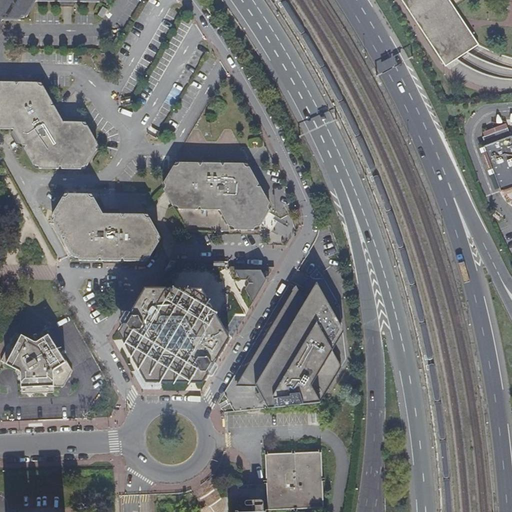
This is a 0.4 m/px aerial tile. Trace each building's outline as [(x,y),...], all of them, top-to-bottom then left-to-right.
[(0,0),(0,24),(2,21),(20,21),(21,18),(27,18),(36,3),(55,3),(56,0),(58,3),(77,3),(78,0),(81,3),(99,3),(101,0),(0,0)] [(400,0),(444,65),(458,55),(475,43),(464,26),(461,21),(458,17),(452,9),(446,0),(400,0)] [(37,165),(40,169),(58,169),(59,167),(61,169),(81,169),(83,166),(86,166),(96,149),(94,145),(97,142),(87,125),(82,124),(81,122),(63,122),(54,105),(51,105),(52,102),(43,85),(39,85),(36,81),(17,81),(15,84),(14,81),(0,81),(0,128),(13,128),(22,145),(25,144),(23,148),(33,165),(37,165)] [(498,190),(511,185),(511,140),(510,135),(508,136),(505,127),(480,137),(483,145),(481,146),(494,179),(498,190)] [(245,161),(231,162),(225,162),(225,163),(223,165),(222,162),(203,162),(200,165),(199,162),(180,162),(177,166),(174,165),(164,183),(166,186),(164,188),(169,196),(173,204),(177,204),(179,208),(199,209),(200,205),(202,208),(220,208),(230,224),(233,224),(235,229),(255,229),(258,225),(260,226),(271,209),(268,205),(271,202),(262,186),(258,186),(260,182),(250,166),(248,166),(245,161)] [(90,196),(89,195),(87,194),(68,194),(67,197),(62,197),(60,203),(54,213),(56,217),(54,220),(63,236),(66,236),(65,240),(74,256),(78,256),(80,259),(98,260),(101,256),(103,260),(121,259),(123,256),(125,260),(140,260),(142,261),(144,258),(149,258),(155,246),(155,250),(159,241),(157,237),(160,234),(154,221),(155,228),(150,218),(146,218),(143,214),(136,214),(135,213),(127,213),(125,216),(122,213),(104,213),(96,196),(90,196)] [(217,361),(270,276),(275,266),(231,265),(228,260),(172,260),(156,286),(143,287),(129,311),(133,318),(132,319),(131,318),(127,323),(148,360),(143,369),(148,380),(160,379),(167,370),(206,370),(210,366),(208,363),(217,361)] [(315,282),(303,302),(294,286),(285,302),(263,339),(249,362),(243,372),(235,387),(251,387),(255,386),(267,408),(318,403),(339,366),(335,359),(331,351),(340,337),(343,332),(315,282)] [(50,392),(50,386),(49,370),(63,363),(47,336),(40,339),(32,343),(14,333),(6,347),(0,357),(0,359),(17,370),(17,394),(50,392)] [(49,370),(50,386),(55,386),(65,367),(63,363),(49,370)] [(290,511),(290,509),(323,507),(320,451),(263,455),(264,490),(227,492),(218,501),(208,507),(200,511),(199,511),(290,511)]
